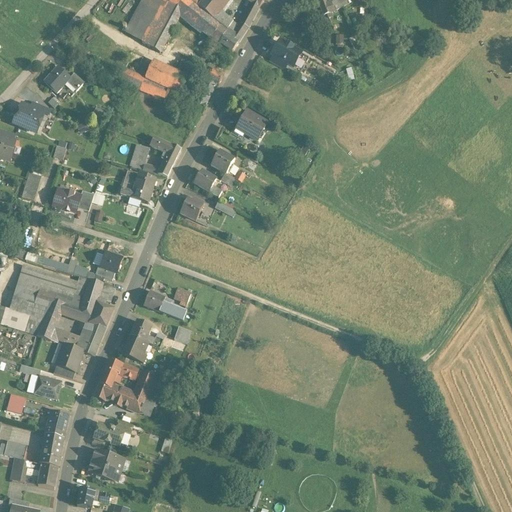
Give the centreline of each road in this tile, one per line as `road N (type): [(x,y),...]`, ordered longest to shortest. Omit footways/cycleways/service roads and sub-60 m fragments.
road 1 (residential): [(60,511),(88,389),(171,194),(274,0)]
road 2 (track): [(484,511),(426,377),(406,358),(148,253)]
road 3 (track): [(511,237),(417,367)]
road 4 (residential): [(0,102),(95,0)]
